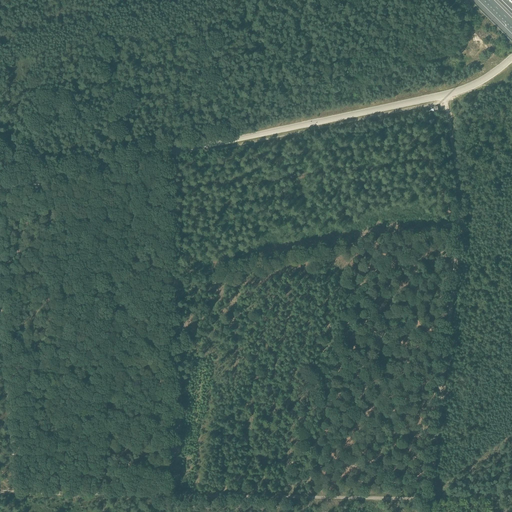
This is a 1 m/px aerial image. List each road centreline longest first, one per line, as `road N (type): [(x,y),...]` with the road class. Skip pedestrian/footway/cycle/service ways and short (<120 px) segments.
road 1 (track): [(182,494),(173,250),(461,213)]
road 2 (unclassified): [(0,192),(443,95),(511,55)]
road 3 (track): [(432,500),(461,213)]
road 4 (track): [(182,494),(432,500)]
road 5 (track): [(2,326),(19,491)]
road 6 (track): [(19,491),(182,494)]
